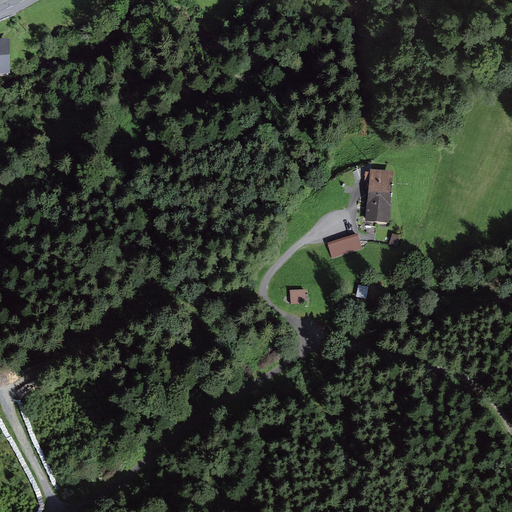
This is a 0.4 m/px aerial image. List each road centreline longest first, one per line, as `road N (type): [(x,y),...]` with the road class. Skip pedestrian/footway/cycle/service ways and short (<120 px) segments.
road 1 (track): [(68,511),(319,338),(429,286),(511,281)]
road 2 (track): [(511,466),(445,378),(412,349),(273,297),(265,275),(272,259),(340,215),(363,170)]
road 3 (track): [(269,287),(94,343),(24,377),(11,394),(11,413),(62,511)]
